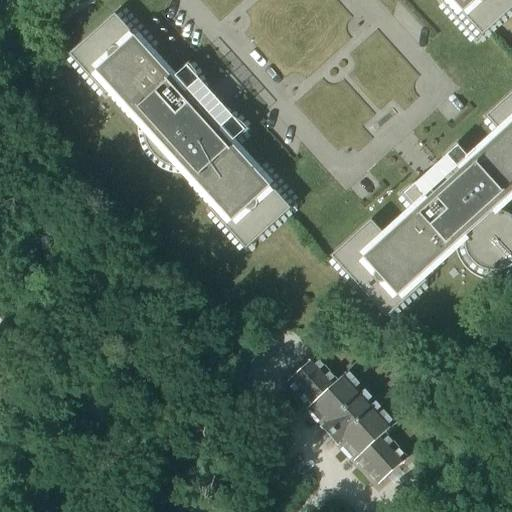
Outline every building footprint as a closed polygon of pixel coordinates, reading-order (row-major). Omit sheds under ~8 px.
[(511,0),(442,0),(439,3),(476,44),(511,10),(511,0)] [(183,171),(186,171),(187,175),(186,176),(214,207),(208,212),(245,253),(296,206),(260,166),(254,170),(233,147),(249,132),(247,130),(241,124),(234,120),(231,118),(224,115),(220,114),(217,117),(200,99),(204,96),(203,92),(202,88),(201,84),(199,81),(197,77),(195,74),(193,71),(191,68),(188,65),(172,80),(151,56),(156,51),(119,11),(68,57),(105,98),(110,93),(138,124),(139,123),(144,124),(143,127),(143,131),(143,134),(143,138),(144,141),(145,145),(146,148),(148,151),(150,154),(152,157),(154,159),(157,162),(160,164),(163,166),(166,168),(169,169),(172,170),(176,171),(179,171),(183,171)] [(403,193),(399,196),(414,212),(385,238),(370,222),(354,237),(332,257),(330,259),(386,321),(427,284),(422,279),(456,247),(455,246),(455,239),(463,239),(463,242),(463,245),(463,248),(464,253),(466,258),(469,262),(471,264),(473,266),(475,268),(477,270),(479,271),(482,272),(487,274),(492,275),(498,275),(500,274),(503,273),(508,271),(511,268),(511,218),(506,215),(501,213),(498,213),(495,213),(493,213),(493,205),(500,205),(501,207),(511,196),(511,93),(485,119),(499,135),(470,161),(456,145),(453,148),(450,151),(447,154),(444,158),(442,162),(440,166),(446,172),(428,189),(422,182),(418,184),(414,186),(410,188),(406,190),(403,193)] [(337,382),(315,358),(286,385),(309,409),(307,411),(322,428),(339,446),(354,463),(356,462),(378,487),(407,460),(385,435),(396,425),(374,401),(364,390),(349,373),(339,382),(338,381),(337,382)] [(61,442),(55,436),(51,440),(57,446),(61,442)]
